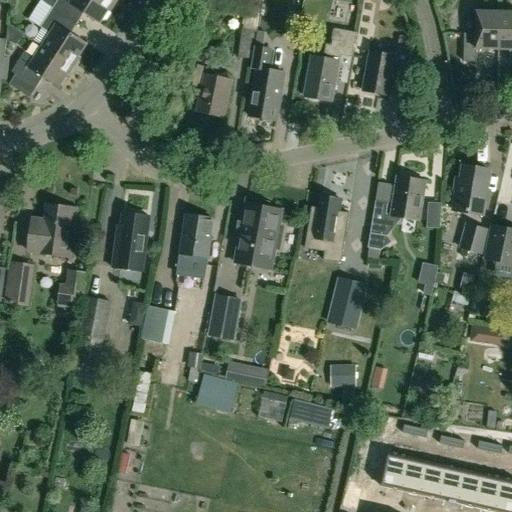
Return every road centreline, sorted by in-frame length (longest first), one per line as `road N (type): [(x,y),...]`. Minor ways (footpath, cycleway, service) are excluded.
road 1 (residential): [(511,112),(195,172),(152,167),(84,107)]
road 2 (residential): [(157,0),(84,107)]
